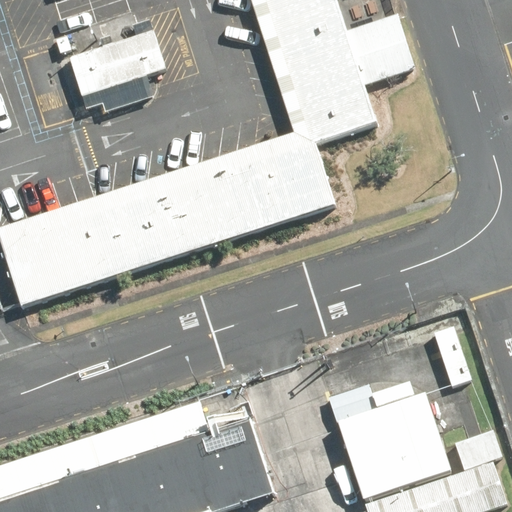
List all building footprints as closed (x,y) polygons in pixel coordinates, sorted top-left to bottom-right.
[(247,0),(286,115),(6,209),(37,299),(347,195),(325,131),(388,110),(375,70),(425,54),(406,0),(356,0),(348,3),(346,0),(247,0)] [(173,71),(160,31),(75,58),(88,97),(173,71)] [(439,336),(457,387),(477,380),(459,329),(439,336)] [(373,384),(332,399),(339,419),(380,404),(373,384)] [(424,395),(338,424),(365,504),(451,475),(424,395)] [(227,511),(283,494),(259,421),(216,435),(205,400),(0,467),(0,511),(227,511)] [(511,498),(499,459),(365,504),(367,511),(503,511),(511,509),(511,498)]
